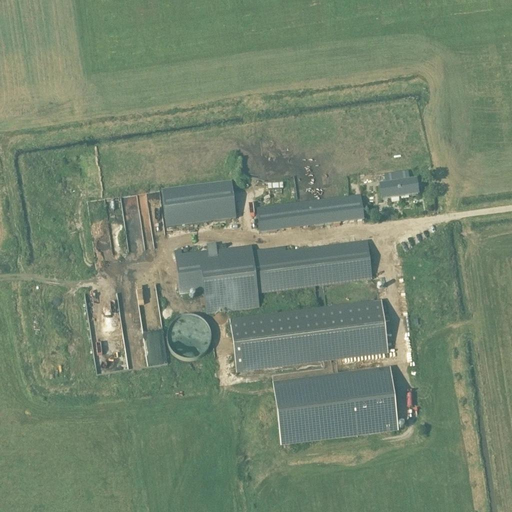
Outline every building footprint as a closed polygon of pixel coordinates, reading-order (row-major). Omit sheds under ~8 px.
[(397,184),(399,198),(417,196),(415,181),(397,184)] [(161,191),(166,229),(235,220),(231,183),(161,191)] [(379,186),(381,201),(399,198),(397,184),(379,186)] [(121,197),(126,232),(141,230),(137,195),(121,197)] [(256,209),(259,234),(363,221),(360,196),(256,209)] [(203,293),(206,315),(259,309),(257,295),(371,281),(367,242),(252,256),(251,247),(174,256),(179,295),(203,293)] [(155,287),(137,289),(148,366),(166,363),(165,353),(155,287)] [(229,321),(235,372),(386,353),(380,303),(229,321)] [(171,357),(203,358),(204,320),(172,320),(171,357)] [(389,371),(273,386),(280,446),(397,431),(389,371)]
